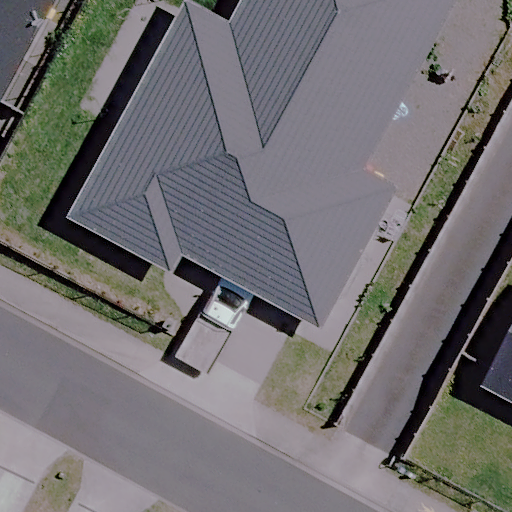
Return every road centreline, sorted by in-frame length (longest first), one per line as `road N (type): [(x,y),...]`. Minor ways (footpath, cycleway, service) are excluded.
road 1 (unknown): [(270,509),(511,121)]
road 2 (residential): [(0,362),(274,511)]
